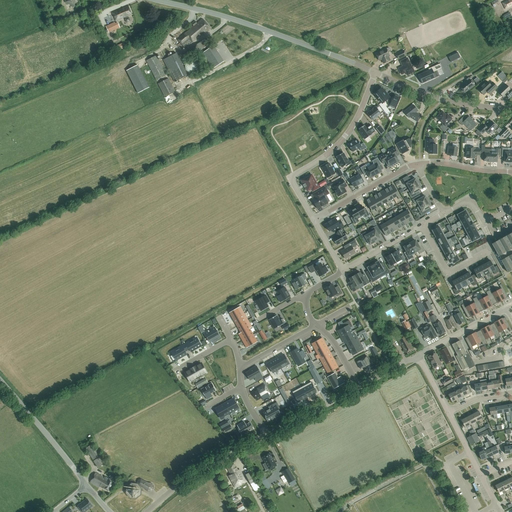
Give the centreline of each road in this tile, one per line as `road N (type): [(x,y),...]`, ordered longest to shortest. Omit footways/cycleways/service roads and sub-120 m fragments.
road 1 (unclassified): [(374,72),(156,0)]
road 2 (residential): [(374,72),(338,143),(288,177),(313,219)]
road 3 (unclassified): [(511,109),(432,97),(374,72)]
road 4 (unclassified): [(146,511),(190,476),(266,435)]
road 5 (unclassified): [(86,485),(0,380)]
